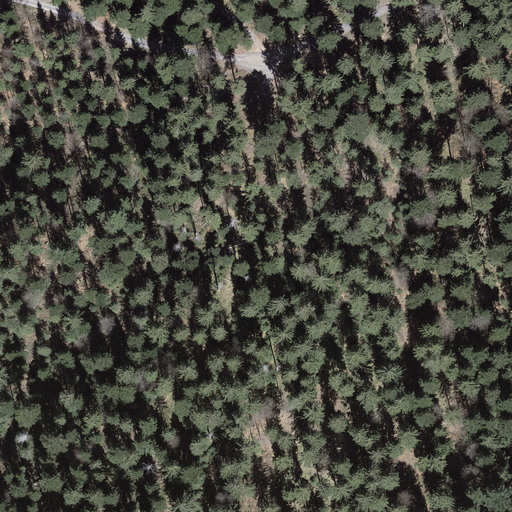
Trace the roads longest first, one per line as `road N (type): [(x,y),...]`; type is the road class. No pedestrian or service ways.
road 1 (track): [(259,58),(127,41),(10,0)]
road 2 (track): [(399,0),(306,47),(259,58)]
